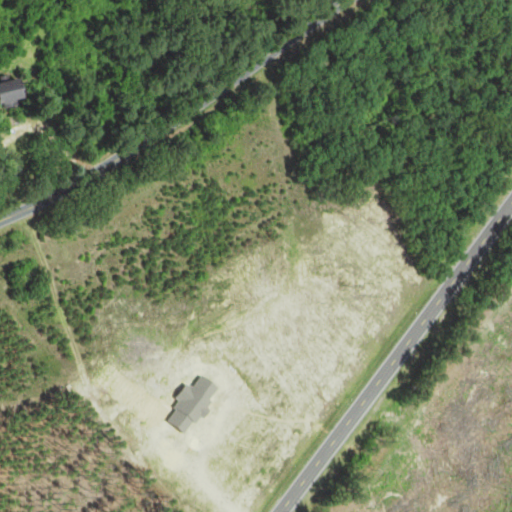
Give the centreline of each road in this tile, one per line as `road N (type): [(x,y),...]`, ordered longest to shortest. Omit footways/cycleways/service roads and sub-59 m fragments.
road 1 (residential): [(0,219),(144,142),(342,0)]
road 2 (trunk): [(279,511),(511,201)]
